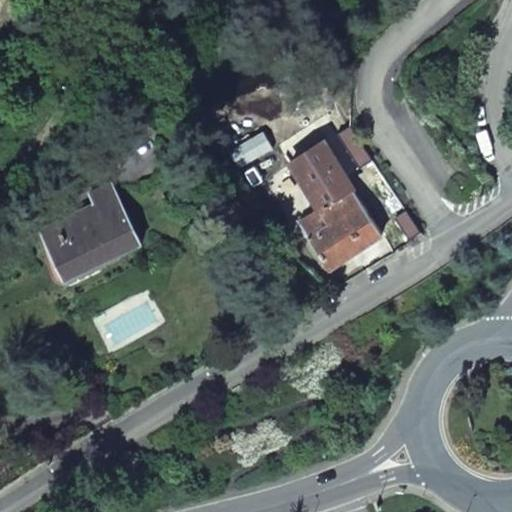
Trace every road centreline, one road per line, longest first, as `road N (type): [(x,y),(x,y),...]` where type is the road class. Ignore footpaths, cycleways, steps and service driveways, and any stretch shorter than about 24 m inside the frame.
road 1 (residential): [(453,242),(5,511)]
road 2 (residential): [(452,0),(387,61),(386,104),(453,242)]
road 3 (secondary): [(258,511),(423,447)]
road 4 (secondary): [(511,340),(473,343),(433,374),(418,422),(423,447)]
road 5 (residential): [(511,42),(498,58),(497,139),(511,164)]
